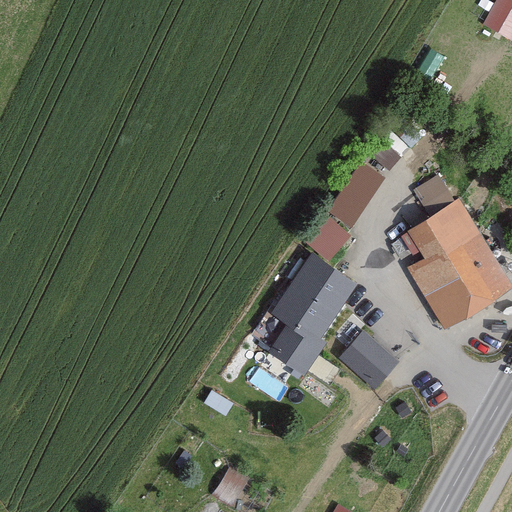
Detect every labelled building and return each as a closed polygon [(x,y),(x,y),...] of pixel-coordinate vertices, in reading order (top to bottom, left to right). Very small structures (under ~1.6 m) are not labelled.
[(351,223),(385,173),(363,158),(329,208),(351,223)] [(423,215),(399,228),(414,255),(402,262),(438,325),(507,286),(455,196),(447,201),(433,176),(408,190),(423,215)] [(352,231),(329,211),(306,238),(329,258),(352,231)] [(347,280),(306,252),(267,311),(308,338),(347,280)] [(369,331),(346,357),(377,386),(401,360),(369,331)] [(243,481),(224,470),(210,494),(230,505),(243,481)]
